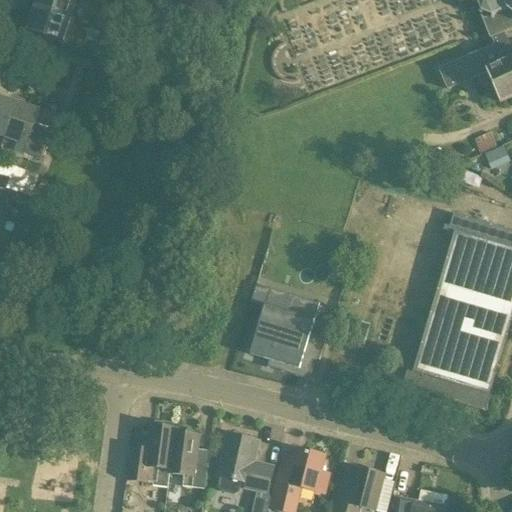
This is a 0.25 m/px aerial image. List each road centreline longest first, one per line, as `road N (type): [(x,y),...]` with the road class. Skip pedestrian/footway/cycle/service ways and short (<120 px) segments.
road 1 (residential): [(511,456),(127,375)]
road 2 (residential): [(108,511),(127,375)]
road 3 (residential): [(127,375),(0,357)]
